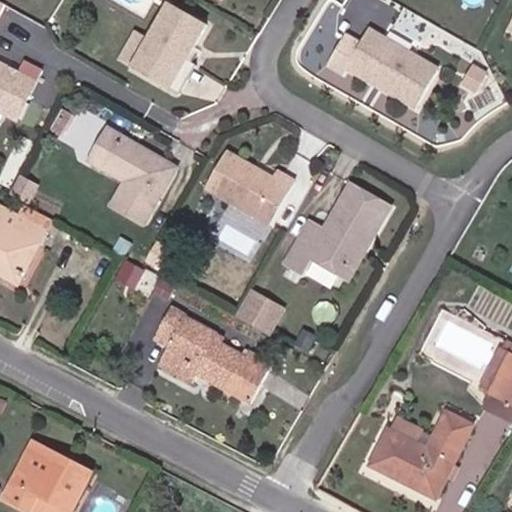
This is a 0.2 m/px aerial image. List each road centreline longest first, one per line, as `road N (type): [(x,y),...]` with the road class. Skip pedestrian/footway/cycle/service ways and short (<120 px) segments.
road 1 (residential): [(291,509),(464,199)]
road 2 (residential): [(0,354),(291,509)]
road 3 (residential): [(464,199),(297,104),(277,68),(306,0)]
